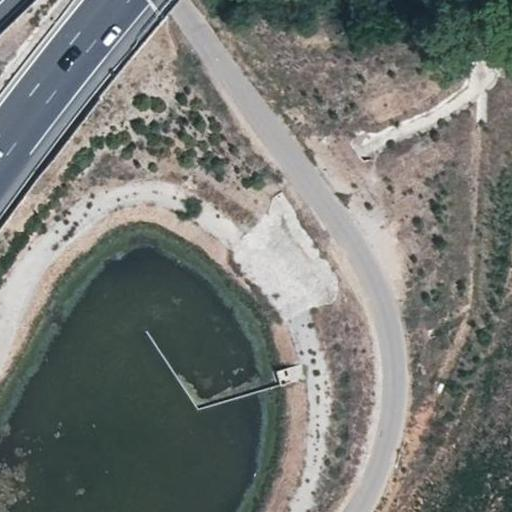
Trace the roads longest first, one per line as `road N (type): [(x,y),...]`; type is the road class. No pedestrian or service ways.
road 1 (unclassified): [(357,511),(383,453),(395,394),(384,310),(338,223),(177,2)]
road 2 (motorway): [(0,150),(117,0)]
